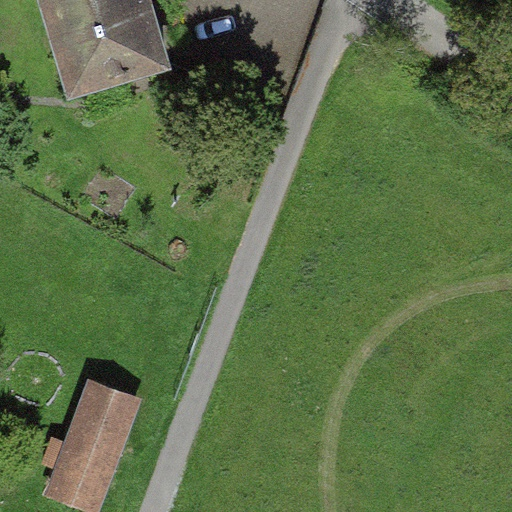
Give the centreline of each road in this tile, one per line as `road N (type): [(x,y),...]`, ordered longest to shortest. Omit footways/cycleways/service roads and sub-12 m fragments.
road 1 (track): [(354,0),(168,511)]
road 2 (track): [(511,77),(387,0)]
